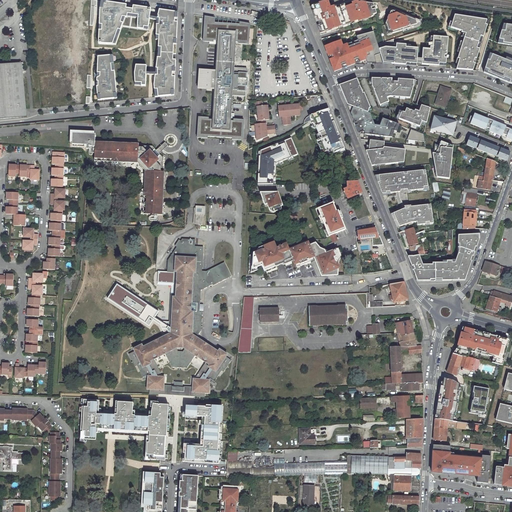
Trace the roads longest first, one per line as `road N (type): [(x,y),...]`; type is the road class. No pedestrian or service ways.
road 1 (residential): [(0,123),(183,102),(190,0)]
road 2 (residential): [(24,267),(42,249),(46,164),(40,157),(2,160),(0,216)]
road 3 (tertiary): [(405,270),(329,82)]
road 4 (unknown): [(327,297),(293,305),(294,334),(315,341),(360,336),(371,311),(347,298)]
road 5 (residential): [(511,93),(476,79),(394,72),(329,82)]
road 6 (residential): [(405,270),(356,287),(244,291),(235,283)]
road 7 (residential): [(442,322),(425,483)]
road 8 (residential): [(64,510),(66,430),(40,402),(0,398)]
road 9 (residential): [(453,305),(477,274),(507,181)]
road 10 (unknown): [(184,97),(201,161),(222,170),(238,148)]
